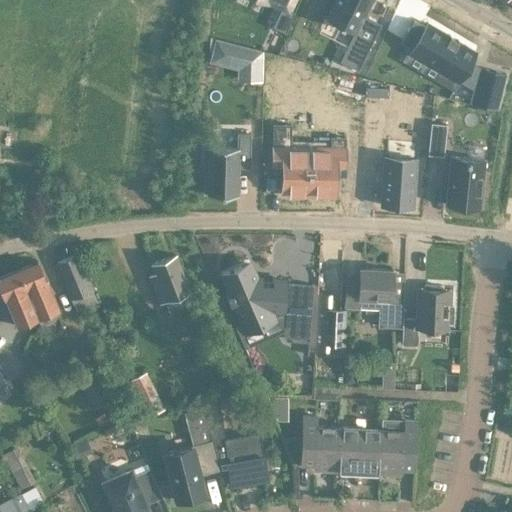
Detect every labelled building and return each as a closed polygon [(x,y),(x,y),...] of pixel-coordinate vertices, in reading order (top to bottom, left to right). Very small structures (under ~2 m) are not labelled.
[(269,0),(279,5),(270,24),(284,31),(292,9),(286,7),(289,0),(269,0)] [(367,0),(332,0),(324,16),(351,30),(337,58),(356,67),(379,21),(362,12),(367,0)] [(424,20),(422,24),(412,18),(399,40),(409,46),(407,50),(456,78),(473,48),(424,20)] [(26,26),(21,61),(49,65),(43,107),(25,104),(22,128),(31,130),(29,147),(49,150),(48,154),(67,157),(68,153),(81,155),(81,150),(105,153),(108,132),(84,129),(87,113),(78,112),(81,94),(83,94),(84,92),(81,92),(84,70),(99,72),(104,37),(26,26)] [(213,35),(207,56),(236,64),(242,43),(213,35)] [(477,65),(468,101),(491,107),(500,71),(477,65)] [(429,120),(425,152),(441,154),(444,122),(429,120)] [(271,122),(270,162),(280,162),(280,190),(288,190),(288,193),(300,194),(300,190),(306,190),(307,146),(288,146),(288,122),(271,122)] [(307,146),(306,190),(332,191),(332,163),(342,163),(343,135),(329,135),(329,147),(307,146)] [(205,201),(235,201),(235,173),(247,173),(247,139),(234,139),(233,153),(205,153),(205,155),(201,155),(201,173),(205,173),(205,201)] [(383,154),(380,202),(410,204),(413,156),(411,156),(384,155),(384,154),(383,154)] [(482,157),(448,154),(444,202),(477,205),(482,157)] [(53,260),(75,314),(98,303),(90,288),(75,251),(53,260)] [(167,257),(144,269),(149,278),(144,280),(145,283),(157,307),(186,292),(167,257)] [(16,267),(23,285),(35,315),(39,323),(40,322),(50,318),(54,315),(56,311),(56,307),(56,306),(44,276),(43,277),(35,259),(16,267)] [(247,260),(220,272),(229,292),(225,294),(227,298),(230,297),(241,321),(233,325),(236,331),(277,313),(286,334),(307,336),(312,282),(310,282),(310,284),(282,282),(282,278),(254,275),(247,260)] [(400,298),(399,324),(412,325),(413,308),(444,310),(444,303),(448,303),(449,286),(445,286),(446,270),(438,270),(438,266),(422,265),(421,269),(414,268),(412,299),(400,298)] [(395,295),(388,295),(390,267),(358,266),(357,280),(344,280),(343,304),(377,306),(376,327),(393,328),(395,295)] [(15,324),(35,315),(23,285),(16,267),(0,273),(0,289),(2,295),(3,294),(15,324)] [(342,341),(343,308),(329,307),(329,292),(316,292),(313,350),(325,351),(325,340),(342,341)] [(123,340),(120,335),(113,338),(111,333),(106,335),(111,346),(123,340)] [(380,359),(379,385),(391,386),(392,360),(380,359)] [(96,367),(77,376),(91,405),(110,396),(96,367)] [(130,378),(148,413),(162,406),(144,371),(130,378)] [(319,396),(346,397),(346,384),(320,382),(319,396)] [(106,418),(102,411),(93,415),(97,423),(106,418)] [(257,429),(256,430),(257,436),(238,439),(237,433),(223,435),(219,412),(203,415),(217,468),(226,466),(229,483),(265,477),(257,429)] [(312,467),(334,468),(336,424),(314,423),(315,413),(301,412),(298,462),(312,462),(312,467)] [(412,467),(413,446),(414,418),(402,417),(402,427),(398,427),(379,426),(377,470),(400,471),(400,466),(412,467)] [(377,470),(379,426),(336,424),(334,468),(377,470)] [(197,487),(199,486),(193,468),(212,463),(204,435),(158,448),(172,494),(181,491),(182,495),(198,491),(197,487)] [(15,443),(0,450),(0,452),(17,486),(33,478),(15,443)] [(115,511),(136,511),(145,509),(140,496),(156,489),(147,467),(130,474),(127,468),(102,479),(115,511)] [(168,494),(165,482),(156,484),(161,496),(168,494)] [(33,484),(21,490),(28,505),(40,498),(33,484)]
